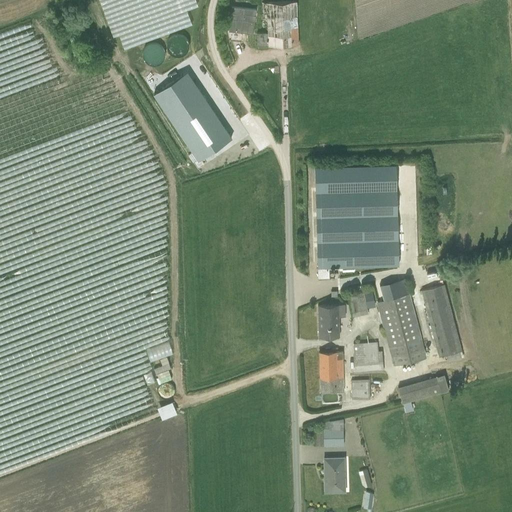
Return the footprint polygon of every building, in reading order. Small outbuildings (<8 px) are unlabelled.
[(249,3),(250,33),(256,33),(257,46),(298,44),(296,9),(299,9),(298,3),(296,3),(296,1),(295,0),(266,0),(266,2),(249,3)] [(309,0),(312,22),(342,18),(339,0),(309,0)] [(263,89),(264,75),(255,75),(255,89),(263,89)] [(396,163),(312,165),(314,276),(327,276),(327,268),(399,266),(396,163)] [(421,291),(436,347),(458,341),(444,285),(421,291)] [(351,293),(356,310),(376,305),(372,287),(351,293)] [(381,304),(394,358),(421,352),(408,298),(381,304)] [(318,307),(320,336),(338,335),(337,318),(342,318),(342,306),(318,307)] [(356,336),(354,360),(378,362),(380,338),(356,336)] [(316,348),(315,387),(339,387),(340,348),(316,348)] [(160,353),(153,356),(156,362),(148,365),(150,371),(165,365),(160,353)] [(398,382),(404,407),(443,397),(437,373),(398,382)] [(363,377),(345,377),(346,396),(364,395),(363,377)] [(165,395),(165,384),(154,384),(154,395),(165,395)] [(353,419),(359,454),(368,452),(364,429),(373,427),(372,420),(382,418),(381,414),(353,419)] [(322,416),(322,438),(344,438),(344,417),(322,416)] [(323,456),(323,490),(345,489),(345,456),(323,456)] [(339,510),(333,511),(352,511),(351,501),(337,503),(339,510)]
